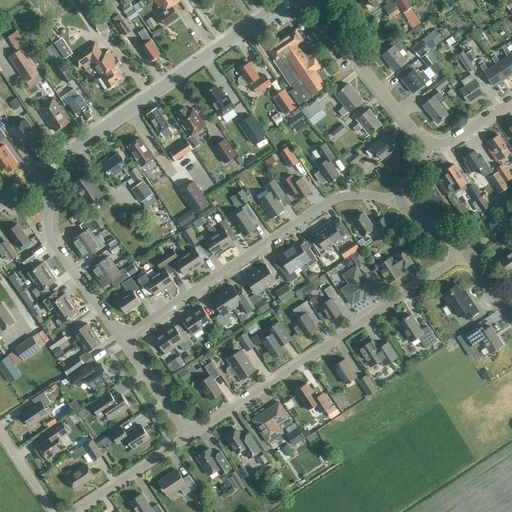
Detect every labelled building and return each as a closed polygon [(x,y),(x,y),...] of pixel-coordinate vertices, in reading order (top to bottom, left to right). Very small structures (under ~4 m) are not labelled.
[(86,0),(79,5),(98,33),(108,27),(89,0),(86,0)] [(172,7),(180,1),(179,0),(153,0),(158,7),(157,8),(161,14),(159,15),(166,26),(179,16),(172,7)] [(411,7),(406,0),(393,0),(412,27),(418,24),(409,9),(411,7)] [(133,9),(129,3),(121,9),(126,14),(133,9)] [(31,14),(25,5),(18,10),(23,18),(31,14)] [(390,18),(399,12),(395,6),(386,12),(390,18)] [(157,25),(151,17),(145,21),(151,29),(157,25)] [(294,17),(290,24),(297,28),(301,22),(294,17)] [(125,36),(131,32),(123,20),(117,24),(125,36)] [(446,28),(441,31),(446,37),(450,34),(446,28)] [(155,46),(151,40),(144,29),(138,33),(146,44),(140,47),(150,61),(160,54),(154,46),(155,46)] [(325,85),(330,81),(321,67),(314,57),(303,41),(296,30),(268,48),(276,59),(273,61),(293,89),(290,91),(299,105),(309,98),(308,97),(325,85)] [(464,30),(458,35),(463,42),(469,38),(464,30)] [(8,37),(16,51),(25,46),(16,32),(8,37)] [(430,39),(425,43),(422,40),(412,48),(419,57),(425,51),(426,52),(435,45),(430,39)] [(394,71),(407,61),(399,52),(404,48),(398,42),(394,46),(381,56),(394,71)] [(96,44),(83,53),(72,60),(77,68),(90,60),(108,88),(115,83),(115,82),(121,78),(115,68),(121,64),(117,59),(115,60),(109,51),(103,55),(96,44)] [(39,73),(22,48),(8,57),(25,82),(39,73)] [(511,53),(511,54),(507,48),(503,51),(507,57),(508,57),(511,63),(511,53)] [(476,59),(471,50),(465,54),(471,63),(476,59)] [(428,68),(434,75),(442,69),(429,52),(420,59),(427,68),(428,68)] [(473,69),(467,59),(463,52),(457,56),(468,73),(473,69)] [(511,63),(508,57),(507,57),(499,62),(495,56),(492,58),(496,64),(505,78),(511,74),(511,63)] [(66,84),(73,79),(74,79),(59,58),(52,64),(66,84)] [(239,70),(242,75),(238,78),(237,82),(240,86),(245,86),(252,81),(253,83),(251,85),(257,94),(271,84),(265,75),(259,79),(258,77),(259,77),(249,63),(239,70)] [(496,64),(488,70),(484,64),(480,66),(484,72),(493,86),(505,78),(496,64)] [(336,66),(330,70),(335,78),(340,74),(336,66)] [(401,80),(413,93),(430,79),(423,70),(420,73),(418,70),(416,72),(414,70),(401,80)] [(91,78),(84,75),(81,83),(88,86),(91,78)] [(461,81),(465,86),(460,90),(468,103),(484,93),(475,79),(474,80),(471,75),(461,81)] [(437,91),(448,82),(445,78),(434,87),(437,91)] [(349,112),(362,101),(348,84),(335,95),(344,106),(338,111),(342,116),(348,111),(349,112)] [(224,98),(216,86),(205,93),(222,117),(236,107),(228,95),(224,98)] [(74,88),(72,89),(67,92),(73,100),(69,103),(74,109),(78,116),(80,115),(85,121),(92,116),(89,112),(91,111),(84,101),(84,102),(80,95),(74,88)] [(451,99),(456,95),(451,89),(446,93),(451,99)] [(284,90),(278,94),(272,98),(284,115),(296,107),(284,90)] [(6,99),(14,111),(21,106),(16,99),(17,99),(14,94),(6,99)] [(437,123),(448,114),(433,97),(423,106),(437,123)] [(56,132),(69,122),(53,98),(38,108),(49,126),(53,123),(55,126),(53,127),(56,132)] [(307,105),(305,107),(301,110),(309,119),(322,108),(316,100),(308,107),(307,105)] [(185,107),(176,112),(180,118),(178,119),(190,137),(205,126),(193,109),(188,112),(185,107)] [(157,108),(147,115),(161,135),(162,134),(165,138),(173,132),(170,128),(171,128),(157,108)] [(321,109),(309,119),(313,125),(326,115),(321,109)] [(369,135),(381,125),(369,109),(356,120),(359,123),(353,128),(357,132),(363,127),(369,135)] [(262,131),(249,112),(237,119),(251,139),(262,131)] [(305,119),(301,112),(286,122),(290,128),(305,119)] [(11,129),(21,143),(24,147),(28,144),(32,150),(42,144),(25,119),(11,129)] [(336,137),(346,129),(342,124),(332,133),(336,137)] [(0,141),(6,137),(0,128),(0,170),(5,166),(9,171),(18,165),(4,145),(0,147),(0,141)] [(382,160),(399,146),(388,133),(371,147),(366,151),(370,157),(375,152),(382,160)] [(496,162),(510,153),(498,135),(489,141),(492,147),(488,150),(496,162)] [(128,147),(141,167),(154,157),(148,148),(147,148),(140,138),(137,140),(135,139),(130,142),(131,145),(128,147)] [(225,138),(213,147),(224,164),(236,155),(225,138)] [(193,149),(187,140),(169,152),(176,161),(193,149)] [(318,166),(320,170),(313,175),(319,183),(321,184),(327,180),(329,183),(339,176),(328,159),(333,156),(325,144),(318,148),(323,155),(315,161),(319,166),(318,166)] [(298,162),(288,146),(278,152),(288,168),(298,162)] [(352,155),(347,150),(341,155),(345,161),(352,155)] [(492,171),(489,167),(484,160),(482,161),(475,151),(464,158),(471,169),(476,166),(483,177),(492,171)] [(352,165),(361,157),(357,153),(348,160),(352,165)] [(99,162),(101,165),(110,178),(127,166),(118,154),(109,160),(107,157),(99,162)] [(375,157),(372,163),(379,168),(382,162),(375,157)] [(465,183),(464,184),(461,178),(462,177),(454,164),(443,172),(451,184),(449,185),(448,188),(452,193),(454,194),(462,189),(461,187),(465,184),(465,183)] [(505,182),(511,178),(503,164),(496,169),(505,182)] [(128,172),(132,177),(135,182),(141,177),(135,168),(128,172)] [(503,180),(498,172),(497,172),(488,178),(498,193),(508,187),(503,180)] [(87,202),(100,193),(87,175),(74,184),(87,202)] [(311,192),(302,178),(295,182),(291,175),(281,182),(291,196),(296,193),(300,199),(311,192)] [(285,196),(274,179),(264,185),(269,192),(258,200),(271,219),(285,210),(278,200),(285,196)] [(131,190),(140,203),(152,195),(142,181),(131,190)] [(193,182),(180,190),(180,191),(190,205),(188,206),(194,214),(209,205),(193,182)] [(489,207),(482,197),(473,183),(466,188),(475,201),(472,203),(472,205),(477,212),(479,213),(489,207)] [(253,184),(245,188),(250,199),(259,195),(253,184)] [(249,200),(242,190),(234,195),(241,205),(249,200)] [(252,223),(257,220),(247,204),(241,208),(243,210),(232,217),(243,234),(254,227),(252,223)] [(385,216),(392,228),(400,224),(393,212),(385,216)] [(83,218),(80,213),(75,217),(78,222),(83,218)] [(352,220),(356,227),(354,228),(354,231),(357,236),(360,236),(362,235),(363,236),(374,229),(363,213),(352,220)] [(105,224),(98,214),(89,221),(96,230),(105,224)] [(322,227),(333,244),(342,238),(344,241),(351,236),(339,218),(332,223),(331,221),(322,227)] [(384,234),(390,229),(383,218),(376,222),(384,234)] [(223,227),(215,232),(214,234),(224,250),(234,243),(227,233),(232,229),(225,219),(220,223),(223,227)] [(19,248),(29,240),(18,224),(7,232),(19,248)] [(333,244),(322,227),(313,233),(317,238),(310,243),(320,257),(327,253),(325,249),(333,244)] [(77,250),(95,237),(89,228),(70,241),(77,250)] [(214,234),(215,232),(212,228),(209,230),(212,235),(204,240),(201,235),(196,239),(203,249),(208,245),(215,256),(224,250),(214,234)] [(191,242),(196,239),(189,229),(184,232),(191,242)] [(102,246),(95,237),(77,250),(83,259),(102,246)] [(109,248),(117,242),(113,237),(105,243),(109,248)] [(6,239),(2,242),(0,239),(0,257),(5,254),(10,260),(18,255),(6,239)] [(298,243),(288,249),(300,266),(305,263),(308,267),(318,261),(309,248),(310,248),(306,241),(300,245),(298,243)] [(113,254),(121,248),(118,243),(109,249),(113,254)] [(99,255),(103,260),(90,269),(97,278),(115,265),(109,256),(112,254),(108,248),(99,255)] [(185,254),(195,269),(204,263),(195,248),(185,254)] [(300,266),(288,249),(278,256),(284,265),(279,268),(289,283),(298,277),(293,270),(300,266)] [(185,254),(179,258),(173,250),(164,255),(174,271),(180,267),(185,275),(195,269),(185,254)] [(380,267),(390,281),(401,274),(397,268),(403,264),(405,267),(412,262),(404,250),(397,254),(399,257),(393,261),(391,259),(380,267)] [(25,265),(36,257),(32,251),(21,259),(25,265)] [(511,251),(500,260),(509,273),(511,270),(511,251)] [(360,268),(366,264),(358,253),(352,257),(360,268)] [(156,261),(161,270),(155,274),(165,289),(174,282),(169,274),(174,271),(164,255),(156,261)] [(144,263),(147,261),(143,256),(138,259),(142,264),(144,263)] [(345,264),(348,268),(353,265),(350,260),(345,264)] [(34,282),(50,271),(44,262),(34,269),(30,264),(19,272),(25,281),(30,277),(34,282)] [(130,276),(138,270),(133,264),(125,269),(130,276)] [(121,274),(115,265),(97,278),(103,287),(121,274)] [(266,287),(276,280),(266,265),(255,271),(266,287)] [(320,266),(317,274),(324,277),(327,269),(320,266)] [(356,268),(346,274),(352,283),(342,290),(352,304),(376,288),(366,274),(362,277),(356,268)] [(165,289),(155,274),(152,270),(147,274),(144,270),(135,276),(143,288),(148,284),(155,295),(165,289)] [(34,282),(37,287),(31,291),(38,300),(50,292),(46,287),(56,280),(50,271),(34,282)] [(266,287),(255,271),(245,278),(255,294),(266,287)] [(128,293),(117,301),(126,313),(141,303),(133,292),(138,288),(131,278),(122,284),(128,293)] [(293,294),(288,285),(276,293),(282,301),(293,294)] [(466,319),(478,311),(464,290),(461,292),(456,285),(441,295),(452,312),(455,311),(458,316),(463,313),(466,319)] [(233,286),(222,293),(233,308),(238,305),(244,314),(254,308),(240,287),(235,290),(233,286)] [(331,286),(324,290),(330,299),(320,306),(330,321),(341,313),(334,302),(339,298),(331,286)] [(303,291),(307,296),(312,293),(308,288),(303,291)] [(52,308),(56,313),(72,302),(66,293),(61,297),(57,292),(41,303),(47,312),(52,308)] [(233,308),(222,293),(212,300),(221,313),(216,317),(223,327),(231,322),(228,318),(230,317),(227,312),(233,308)] [(254,304),(261,314),(269,309),(262,298),(254,304)] [(72,302),(56,313),(59,318),(56,321),(62,330),(72,323),(68,318),(78,311),(72,302)] [(306,302),(293,310),(298,318),(296,320),(298,324),(305,333),(307,336),(317,329),(308,315),(313,312),(306,302)] [(0,325),(3,330),(15,322),(2,304),(0,305),(0,325)] [(192,313),(203,329),(212,322),(202,306),(192,313)] [(278,316),(282,313),(283,311),(280,306),(274,310),(278,316)] [(203,329),(192,313),(182,319),(193,335),(203,329)] [(411,315),(399,323),(411,342),(418,337),(426,349),(437,341),(428,326),(421,331),(411,315)] [(279,323),(270,328),(266,331),(269,336),(262,340),(274,358),(285,351),(282,346),(290,340),(279,323)] [(75,346),(94,333),(87,324),(73,334),(77,340),(73,342),(75,346)] [(253,324),(247,329),(251,335),(257,330),(253,324)] [(305,333),(298,324),(294,326),(301,336),(305,333)] [(164,331),(175,347),(184,341),(174,325),(164,331)] [(480,325),(475,328),(465,335),(472,344),(480,338),(490,353),(503,345),(490,326),(484,331),(480,325)] [(175,347),(164,331),(155,338),(165,354),(175,347)] [(101,343),(94,333),(75,346),(78,350),(82,347),(86,353),(101,343)] [(247,351),(254,346),(245,333),(238,338),(247,351)] [(62,334),(53,340),(47,344),(51,350),(66,339),(62,334)] [(32,336),(27,339),(15,348),(16,349),(8,354),(15,364),(22,359),(24,361),(41,349),(32,336)] [(214,346),(210,340),(205,344),(209,350),(214,346)] [(372,341),(360,349),(371,366),(379,361),(383,367),(397,357),(390,347),(381,353),(372,341)] [(64,353),(59,346),(52,351),(57,357),(64,353)] [(232,376),(236,373),(241,380),(256,370),(242,350),(227,359),(231,365),(227,368),(226,371),(229,376),(232,376)] [(0,367),(10,383),(21,375),(8,356),(0,361),(0,367)] [(185,364),(179,356),(170,362),(176,370),(185,364)] [(78,358),(69,364),(64,368),(68,374),(83,363),(78,358)] [(345,359),(334,366),(345,384),(356,377),(345,359)] [(211,376),(198,384),(202,391),(203,390),(210,400),(222,392),(213,380),(220,375),(211,362),(205,367),(211,376)] [(90,363),(82,368),(71,376),(77,386),(87,379),(93,388),(109,377),(101,364),(94,369),(90,363)] [(191,375),(187,369),(178,375),(182,381),(191,375)] [(66,374),(60,378),(64,386),(71,382),(66,374)] [(368,396),(377,390),(367,375),(358,381),(368,396)] [(307,384),(296,391),(308,410),(315,405),(320,413),(331,405),(323,393),(317,398),(307,384)] [(32,400),(36,405),(22,414),(30,426),(49,414),(44,406),(50,402),(44,392),(32,400)] [(109,392),(104,396),(90,405),(99,418),(107,413),(110,418),(129,406),(121,394),(114,399),(109,392)] [(336,405),(341,413),(350,407),(345,399),(336,405)] [(81,409),(75,400),(69,404),(75,412),(81,409)] [(279,402),(253,420),(268,442),(282,432),(277,425),(289,417),(279,402)] [(340,413),(334,405),(325,411),(331,419),(340,413)] [(77,414),(81,420),(87,416),(83,410),(77,414)] [(70,428),(79,422),(73,413),(64,419),(70,428)] [(49,438),(38,445),(48,459),(66,447),(60,438),(68,432),(61,422),(45,432),(49,438)] [(133,449),(150,438),(141,425),(131,432),(130,430),(125,433),(121,427),(111,434),(118,444),(126,439),(133,449)] [(305,438),(297,427),(286,434),(294,445),(305,438)] [(237,430),(226,437),(237,453),(243,449),(249,458),(260,451),(248,433),(242,437),(237,430)] [(314,432),(306,437),(309,443),(318,437),(314,432)] [(76,450),(84,445),(91,440),(89,436),(74,446),(76,450)] [(110,442),(107,437),(97,444),(100,449),(110,442)] [(102,455),(92,440),(91,440),(84,445),(94,460),(102,455)] [(210,448),(196,457),(209,476),(215,471),(219,477),(232,468),(220,450),(214,454),(210,448)] [(267,462),(263,455),(257,459),(261,466),(267,462)] [(75,489),(94,477),(86,465),(68,477),(75,489)] [(250,485),(256,482),(245,465),(240,469),(250,485)] [(159,482),(168,496),(180,488),(185,494),(197,487),(189,475),(183,479),(177,470),(159,482)] [(246,487),(235,471),(231,474),(241,490),(246,487)] [(195,496),(201,505),(207,501),(201,492),(195,496)] [(141,494),(130,501),(137,511),(163,511),(158,504),(151,508),(141,494)]
